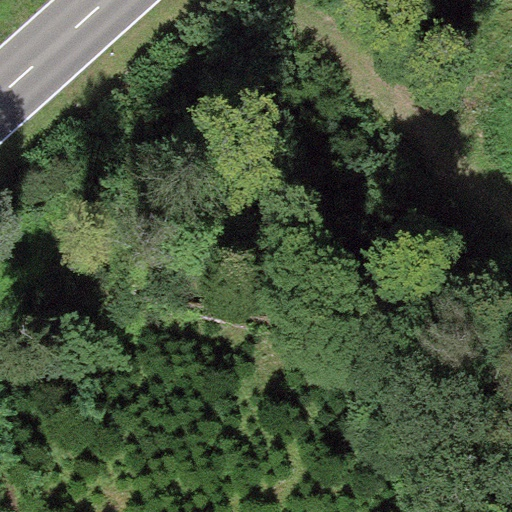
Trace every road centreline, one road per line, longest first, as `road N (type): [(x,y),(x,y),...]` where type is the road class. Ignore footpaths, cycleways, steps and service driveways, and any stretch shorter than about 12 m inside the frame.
road 1 (track): [(294,0),(511,239)]
road 2 (primary): [(110,0),(0,98)]
